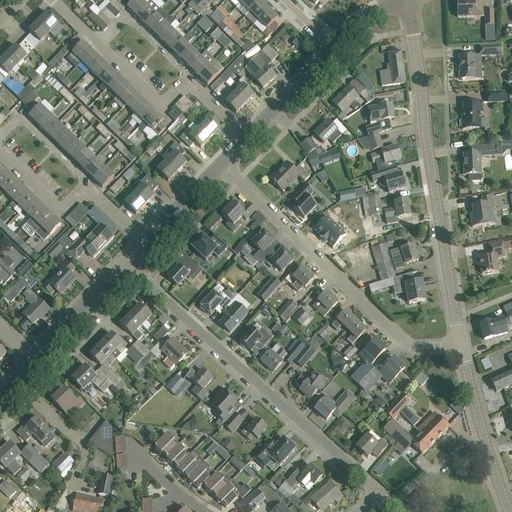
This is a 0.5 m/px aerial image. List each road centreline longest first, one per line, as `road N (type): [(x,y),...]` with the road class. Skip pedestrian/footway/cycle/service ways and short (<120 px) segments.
road 1 (residential): [(461,346),(406,0)]
road 2 (residential): [(379,493),(128,265)]
road 3 (residential): [(461,346),(401,345),(221,166)]
road 4 (residential): [(248,142),(187,84),(171,102),(155,98),(54,0)]
road 5 (residential): [(146,247),(86,187),(63,214),(0,153)]
road 6 (residential): [(73,490),(84,456),(80,441),(16,381)]
road 7 (residential): [(37,361),(128,265)]
road 8 (residential): [(248,142),(333,45)]
